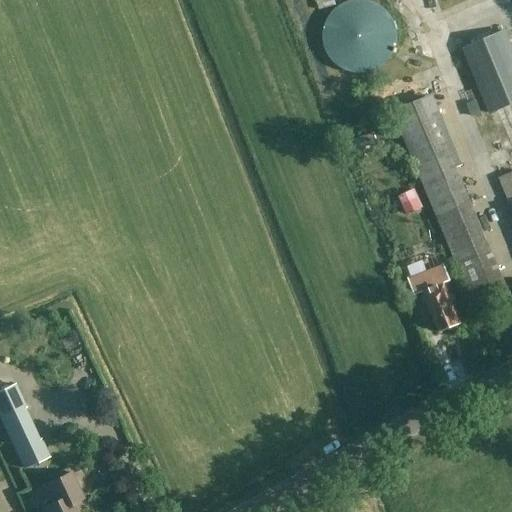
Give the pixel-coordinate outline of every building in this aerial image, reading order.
[(312,0),(320,14),(337,5),(334,0),(312,0)] [(356,74),(362,74),(368,73),(374,71),(378,69),(383,66),(387,62),(390,58),(392,54),(394,50),(395,46),(396,41),(395,36),(395,32),(394,27),(392,22),(390,18),(387,14),(384,10),(380,7),(375,4),(371,2),(364,1),(357,0),(351,1),(345,3),(339,5),(334,10),(330,14),(327,19),(324,24),(323,28),(322,34),(322,40),(323,45),(324,49),(326,54),(329,59),(333,65),(339,69),(344,71),(349,73),(356,74)] [(511,51),(504,32),(463,50),(511,168),(511,173),(499,179),(511,212),(511,51)] [(441,133),(407,147),(422,182),(455,169),(455,168),(455,167),(456,162),(444,132),(441,133)] [(402,211),(418,205),(414,195),(398,201),(402,211)] [(491,253),(458,267),(465,285),(499,271),(491,253)] [(443,279),(448,277),(442,262),(406,277),(413,292),(421,289),(439,331),(461,322),(443,279)] [(0,394),(0,420),(24,470),(48,458),(39,441),(38,441),(23,410),(24,409),(14,388),(0,394)] [(53,500),(42,505),(44,511),(75,511),(72,504),(83,499),(70,471),(45,482),(53,500)]
